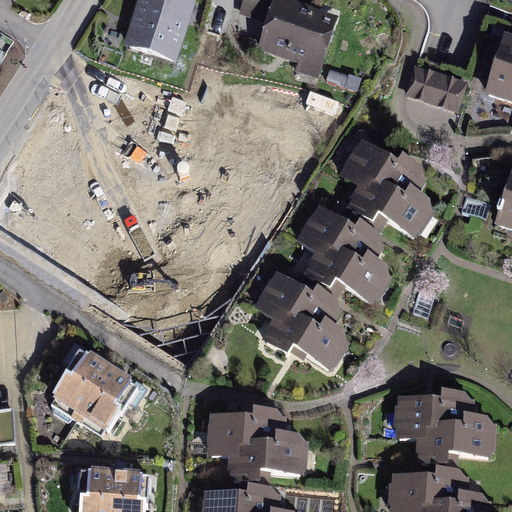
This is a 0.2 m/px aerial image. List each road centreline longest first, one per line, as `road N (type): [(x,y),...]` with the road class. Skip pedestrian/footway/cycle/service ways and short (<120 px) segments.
road 1 (residential): [(41,300),(181,393),(248,412),(305,413),(422,377),(456,377),(494,391),(511,408)]
road 2 (residential): [(511,149),(422,150),(404,129),(396,103),(414,32),(406,0)]
road 3 (residential): [(41,300),(15,363),(28,511)]
road 4 (residential): [(85,0),(0,135)]
